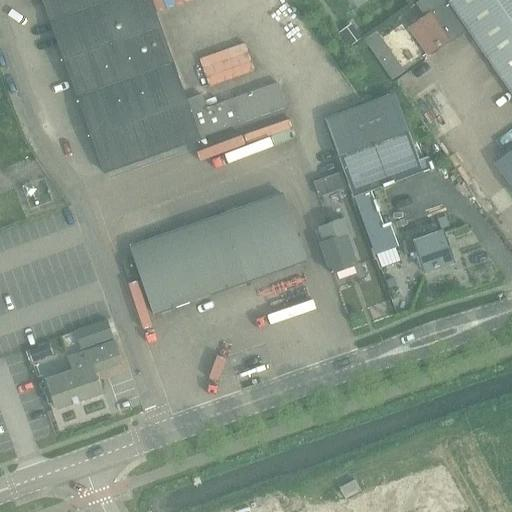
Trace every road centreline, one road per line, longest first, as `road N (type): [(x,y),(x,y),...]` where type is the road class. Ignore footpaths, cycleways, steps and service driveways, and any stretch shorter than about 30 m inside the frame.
road 1 (tertiary): [(78,463),(359,364)]
road 2 (tertiary): [(359,364),(436,349),(510,311)]
road 3 (tertiary): [(510,311),(429,329),(359,364)]
